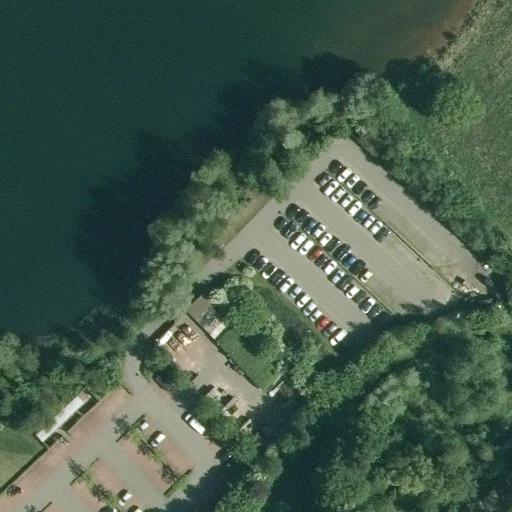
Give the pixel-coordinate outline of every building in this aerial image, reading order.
[(347,193),(343,208),(356,211),(360,196),(347,193)] [(404,235),(395,231),(399,222),(389,218),(392,210),(388,208),(385,216),(373,211),(363,234),(399,249),(404,235)] [(283,289),(292,277),(275,264),(266,277),(283,289)] [(358,275),(368,285),(377,276),(368,266),(358,275)] [(448,314),(464,326),(474,314),(458,302),(448,314)] [(413,333),(424,324),(412,309),(401,317),(413,333)] [(206,357),(215,347),(194,328),(185,338),(206,357)] [(362,346),(350,355),(356,364),(369,355),(362,346)] [(211,423),(200,433),(212,447),(223,436),(211,423)] [(219,452),(238,478),(250,469),(231,443),(219,452)] [(173,501),(184,489),(169,475),(158,487),(173,501)] [(96,511),(117,511),(99,489),(86,499),(96,511)]
